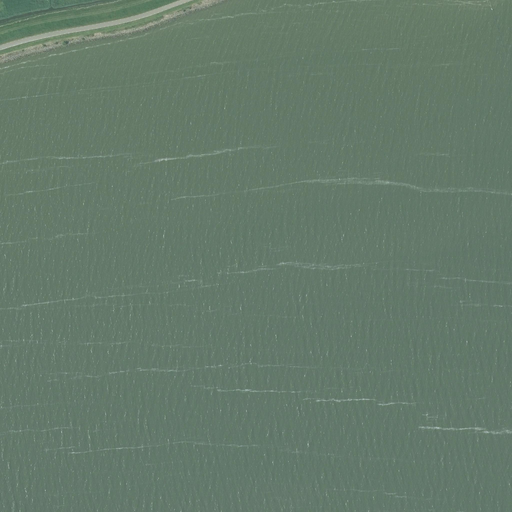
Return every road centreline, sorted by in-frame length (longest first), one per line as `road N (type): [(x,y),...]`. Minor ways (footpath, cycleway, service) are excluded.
road 1 (tertiary): [(0,47),(187,0)]
road 2 (track): [(137,0),(0,33)]
